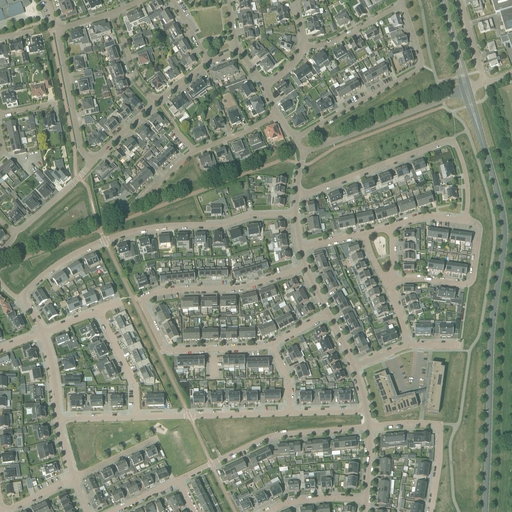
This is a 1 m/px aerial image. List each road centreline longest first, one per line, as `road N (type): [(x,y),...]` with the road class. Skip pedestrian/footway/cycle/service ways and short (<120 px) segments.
road 1 (tertiary): [(478,130),(504,229),(490,341),(484,511)]
road 2 (residential): [(271,344),(168,351),(142,300),(163,291),(242,287),(307,268)]
road 3 (residential): [(22,296),(76,252),(129,231),(295,214)]
road 4 (residential): [(297,192),(451,141),(468,194),(464,220)]
road 5 (residential): [(294,139),(420,68),(401,4)]
road 6 (residential): [(367,426),(270,436),(177,479)]
road 7 (unclassified): [(303,152),(462,91)]
road 8 (residential): [(136,204),(194,151),(276,114)]
road 9 (residential): [(367,426),(440,426),(430,511)]
road 10 (residential): [(464,220),(479,228),(469,283),(388,280)]
road 11 (residential): [(137,417),(289,414)]
road 12 (residential): [(93,161),(80,145),(57,29)]
